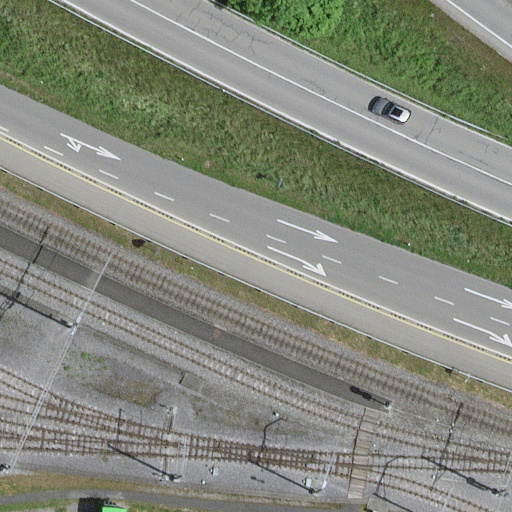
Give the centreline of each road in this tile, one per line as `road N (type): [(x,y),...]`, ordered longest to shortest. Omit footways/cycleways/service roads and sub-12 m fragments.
road 1 (secondary): [(0,106),(136,172),(511,317)]
road 2 (primary): [(133,0),(511,184)]
